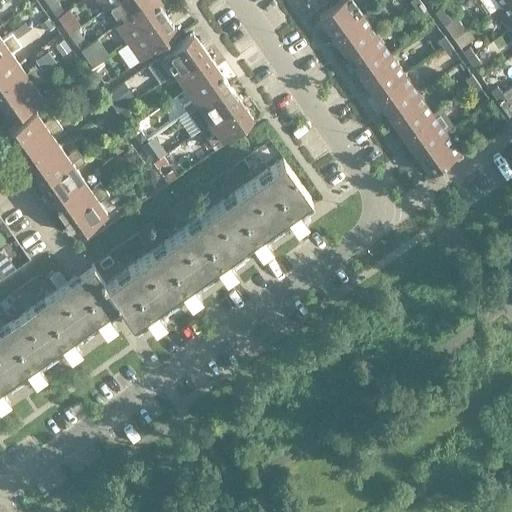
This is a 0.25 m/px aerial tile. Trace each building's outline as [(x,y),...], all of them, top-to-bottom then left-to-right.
[(59,4),(56,0),(45,0),(52,9),(59,4)] [(114,0),(97,0),(103,8),(114,0)] [(150,0),(114,0),(103,8),(115,25),(150,0)] [(165,14),(155,0),(150,0),(115,25),(127,41),(165,14)] [(353,0),(338,0),(318,14),(332,34),(362,13),(353,0)] [(511,0),(505,0),(501,4),(495,7),(509,27),(511,25),(511,0)] [(425,8),(420,1),(414,6),(418,13),(425,8)] [(441,6),(434,11),(439,18),(446,13),(441,6)] [(376,33),(362,13),(332,34),(346,54),(376,33)] [(450,20),(446,13),(439,18),(444,24),(450,20)] [(178,32),(165,14),(127,41),(139,59),(178,32)] [(46,16),(38,21),(41,25),(48,26),(51,24),(52,23),(47,15),(46,16)] [(61,23),(68,33),(76,28),(69,18),(61,23)] [(83,38),(76,28),(68,33),(75,43),(83,38)] [(1,38),(0,36),(0,48),(16,38),(11,31),(1,38)] [(205,49),(192,32),(161,53),(169,64),(159,71),(164,78),(205,49)] [(390,52),(376,33),(346,54),(359,74),(390,52)] [(459,33),(453,37),(458,44),(464,39),(459,33)] [(448,41),(444,34),(437,39),(441,45),(448,41)] [(20,44),(16,38),(0,48),(0,73),(18,61),(11,51),(20,44)] [(54,43),(61,53),(68,47),(62,38),(54,43)] [(453,47),(448,41),(441,45),(446,52),(453,47)] [(469,46),(462,50),(467,57),(473,52),(469,46)] [(216,66),(205,49),(164,78),(168,84),(178,77),(185,88),(216,66)] [(85,56),(92,66),(99,61),(92,51),(85,56)] [(404,72),(390,52),(359,74),(373,93),(404,72)] [(478,59),(473,52),(467,57),(471,63),(478,59)] [(25,71),(18,61),(0,73),(0,98),(39,71),(35,64),(25,71)] [(106,71),(99,61),(92,66),(99,76),(106,71)] [(228,82),(216,66),(185,88),(192,98),(183,105),(187,111),(228,82)] [(44,78),(39,71),(0,98),(0,101),(11,117),(42,95),(34,84),(44,78)] [(418,91),(404,72),(373,93),(387,113),(418,91)] [(476,80),(471,73),(464,78),(469,85),(476,80)] [(480,86),(476,80),(469,85),(474,91),(480,86)] [(104,94),(116,111),(135,98),(123,81),(104,94)] [(240,99),(228,82),(187,111),(199,128),(209,121),(240,99)] [(496,85),(490,90),(495,96),(501,91),(496,85)] [(431,111),(418,91),(387,113),(401,133),(431,111)] [(506,98),(501,91),(495,96),(499,103),(506,98)] [(252,116),(240,99),(209,121),(216,131),(206,138),(211,145),(221,138),(252,116)] [(438,106),(431,111),(401,133),(415,152),(445,131),(452,126),(438,106)] [(42,121),(35,110),(3,131),(16,149),(57,120),(52,114),(42,121)] [(504,119),(499,113),(492,117),(497,124),(504,119)] [(61,127),(57,120),(16,149),(28,166),(59,144),(52,134),(61,127)] [(459,151),(445,131),(415,152),(429,172),(459,151)] [(121,133),(109,141),(110,142),(116,150),(127,143),(121,134),(121,133)] [(141,144),(140,145),(150,159),(162,150),(152,136),(141,144)] [(66,154),(59,144),(28,166),(40,182),(80,154),(76,147),(66,154)] [(85,160),(80,154),(40,182),(51,199),(82,177),(75,167),(85,160)] [(282,157),(281,157),(246,182),(274,221),(287,212),(297,226),(306,220),(296,205),(310,196),(282,157)] [(89,187),(82,177),(51,199),(63,216),(104,187),(99,180),(89,187)] [(274,221),(246,182),(211,207),(239,246),(252,237),(262,251),(271,245),(261,230),(274,221)] [(108,193),(104,187),(63,216),(75,233),(106,211),(99,200),(108,193)] [(239,246),(211,207),(175,232),(203,271),(216,262),(226,276),(235,270),(225,255),(239,246)] [(203,271),(175,232),(140,257),(167,296),(181,287),(191,301),(200,294),(190,280),(203,271)] [(99,260),(103,267),(113,260),(109,253),(99,260)] [(167,296),(140,257),(120,271),(121,271),(109,279),(107,281),(107,283),(121,308),(127,316),(129,318),(131,319),(134,319),(136,318),(139,315),(139,316),(145,312),(155,326),(164,320),(154,305),(167,296)] [(107,283),(92,263),(56,288),(83,327),(96,318),(107,333),(116,326),(109,316),(121,308),(107,283)] [(83,327),(56,288),(21,313),(48,352),(61,343),(71,357),(81,351),(70,336),(83,327)] [(5,298),(1,301),(6,308),(10,305),(5,298)] [(48,352),(21,313),(0,327),(0,358),(13,377),(26,368),(36,382),(45,376),(35,361),(48,352)] [(0,385),(13,377),(0,358),(0,407),(0,408),(9,401),(0,387),(0,385)]
